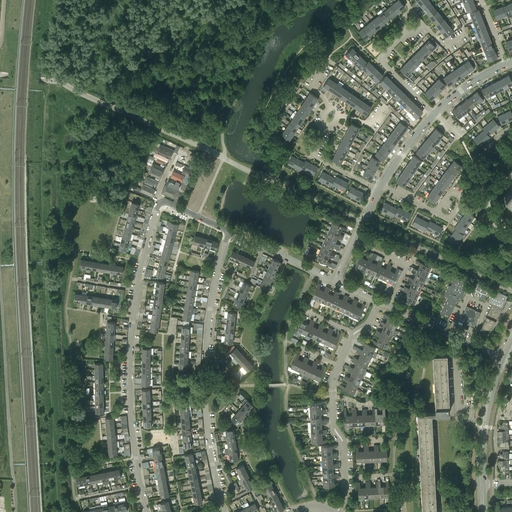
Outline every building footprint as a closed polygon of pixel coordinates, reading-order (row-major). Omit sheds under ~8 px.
[(397,0),(394,2),(400,10),(405,7),(399,0),(397,0)] [(425,0),(420,4),(423,8),(430,2),(428,0),(425,0)] [(390,6),(396,13),(400,10),(394,2),(390,6)] [(433,6),(430,2),(423,8),(426,12),(433,6)] [(476,8),(474,3),(465,7),(467,12),(476,8)] [(508,4),(503,6),(507,15),(511,13),(508,4)] [(386,9),(392,16),(396,13),(390,6),(386,9)] [(426,12),(429,16),(437,10),(433,6),(426,12)] [(503,6),(499,8),(502,17),(507,15),(503,6)] [(497,19),(502,17),(499,8),(494,10),(497,19)] [(383,12),(389,19),(392,16),(386,9),(383,12)] [(469,13),(471,18),(480,14),(478,9),(469,13)] [(440,14),(437,10),(429,16),(432,20),(440,14)] [(378,15),(385,23),(389,19),(383,12),(378,15)] [(432,20),(436,24),(443,18),(440,14),(432,20)] [(482,19),(480,14),(471,18),(473,22),(482,19)] [(375,18),(381,26),(385,23),(378,15),(375,18)] [(377,29),(381,26),(375,18),(371,22),(377,29)] [(446,22),(443,18),(436,24),(439,28),(446,22)] [(475,27),(484,24),(482,19),(473,22),(475,27)] [(377,29),(371,22),(367,25),(373,32),(377,29)] [(439,28),(442,32),(449,26),(446,22),(439,28)] [(486,29),(484,24),(475,27),(477,32),(486,29)] [(363,28),(369,36),(373,32),(367,25),(363,28)] [(453,31),(449,26),(442,32),(445,37),(453,31)] [(358,31),(364,39),(369,36),(363,28),(358,31)] [(486,29),(477,32),(479,37),(487,33),(486,29)] [(489,38),(487,33),(479,37),(480,41),(489,38)] [(482,46),(491,43),(489,38),(480,41),(482,46)] [(425,44),(432,50),(436,47),(429,40),(425,44)] [(493,48),(491,43),(482,46),(484,51),(493,48)] [(432,50),(425,44),(422,47),(428,54),(432,50)] [(418,51),(425,58),(428,54),(422,47),(418,51)] [(345,55),(349,58),(356,52),(352,48),(345,55)] [(486,56),(495,52),(493,48),(484,51),(486,56)] [(414,55),(421,61),(425,58),(418,51),(414,55)] [(359,55),(356,52),(349,58),(353,62),(359,55)] [(497,57),(495,52),(486,56),(488,61),(497,57)] [(353,62),(356,66),(363,59),(359,55),(353,62)] [(411,58),(418,65),(421,61),(414,55),(411,58)] [(407,62),(414,69),(418,65),(411,58),(407,62)] [(367,62),(363,59),(356,66),(360,69),(362,68),(361,68),(367,62)] [(469,60),(464,63),(470,71),(474,68),(469,60)] [(368,61),(367,62),(361,68),(362,68),(365,71),(372,64),(368,61)] [(404,65),(410,72),(414,69),(407,62),(404,65)] [(460,66),(466,74),(470,71),(464,63),(460,66)] [(375,68),(372,64),(365,71),(369,75),(375,68)] [(400,69),(407,76),(410,72),(404,65),(400,69)] [(456,69),(461,77),(466,74),(460,66),(456,69)] [(372,79),(379,72),(375,68),(369,75),(372,79)] [(452,72),(457,80),(461,77),(456,69),(452,72)] [(383,75),(379,72),(372,79),(376,82),(383,75)] [(448,75),(453,83),(457,80),(452,72),(448,75)] [(379,82),(383,86),(389,79),(386,75),(379,82)] [(453,83),(448,75),(443,78),(449,86),(453,83)] [(323,86),(328,89),(333,81),(329,78),(323,86)] [(435,82),(442,89),(446,85),(439,78),(435,82)] [(504,78),(499,80),(503,88),(508,86),(504,78)] [(393,83),(389,79),(383,86),(387,89),(393,83)] [(503,88),(499,80),(495,82),(499,91),(503,88)] [(337,84),(333,81),(328,89),(332,92),(337,84)] [(432,86),(438,93),(442,89),(435,82),(432,86)] [(495,82),(490,84),(494,93),(499,91),(495,82)] [(397,86),(393,83),(387,89),(390,93),(397,86)] [(332,92),(336,94),(341,86),(337,84),(332,92)] [(494,93),(490,84),(486,87),(490,95),(494,93)] [(346,89),(341,86),(336,94),(340,97),(346,89)] [(400,90),(397,86),(390,93),(394,96),(400,90)] [(428,89),(435,96),(438,93),(432,86),(428,89)] [(485,98),(490,95),(486,87),(481,89),(485,98)] [(340,97),(344,100),(350,92),(346,89),(340,97)] [(424,93),(431,100),(435,96),(428,89),(424,93)] [(404,93),(400,90),(394,96),(397,100),(404,93)] [(473,95),(479,102),(483,99),(477,91),(473,95)] [(354,95),(350,92),(344,100),(349,103),(354,95)] [(307,97),(315,102),(318,98),(310,93),(307,97)] [(408,97),(404,93),(397,100),(401,104),(408,97)] [(349,103),(353,106),(358,98),(354,95),(349,103)] [(479,102),(473,95),(469,98),(475,105),(479,102)] [(312,106),(315,102),(307,97),(304,101),(312,106)] [(411,100),(408,97),(401,104),(405,107),(411,100)] [(363,101),(358,98),(353,106),(357,109),(363,101)] [(465,101),(471,108),(475,105),(469,98),(465,101)] [(415,104),(411,100),(405,107),(408,111),(415,104)] [(309,111),(312,106),(304,101),(301,105),(309,111)] [(357,109),(361,112),(367,104),(363,101),(357,109)] [(461,104),(467,112),(471,108),(465,101),(461,104)] [(371,107),(367,104),(361,112),(366,115),(371,107)] [(419,108),(415,104),(408,111),(412,114),(419,108)] [(457,107),(462,115),(467,112),(461,104),(457,107)] [(306,115),(309,111),(301,105),(298,110),(306,115)] [(458,118),(462,115),(457,107),(452,110),(458,118)] [(423,111),(419,108),(412,114),(416,118),(423,111)] [(303,119),(306,115),(298,110),(296,114),(303,119)] [(301,123),(303,119),(296,114),(293,118),(301,123)] [(501,125),(508,122),(504,114),(497,116),(501,125)] [(298,128),(301,123),(293,118),(290,122),(298,128)] [(488,124),(494,131),(499,126),(493,119),(488,124)] [(295,132),(298,128),(290,122),(287,126),(295,132)] [(400,122),(397,126),(404,132),(407,127),(400,122)] [(351,123),(348,128),(357,132),(359,127),(351,123)] [(467,131),(469,129),(472,127),(470,125),(468,123),(463,127),(467,131)] [(482,129),(484,130),(488,135),(494,131),(488,124),(482,129)] [(284,131),(292,136),(295,132),(287,126),(284,131)] [(393,130),(401,136),(404,132),(397,126),(393,130)] [(348,128),(346,132),(354,136),(357,132),(348,128)] [(443,134),(436,128),(432,132),(440,138),(443,134)] [(390,134),(398,140),(401,136),(393,130),(390,134)] [(478,135),(484,142),(490,137),(488,135),(484,130),(478,135)] [(289,140),(292,136),(284,131),(281,135),(289,140)] [(344,137),(352,141),(354,136),(346,132),(344,137)] [(429,136),(436,142),(440,138),(432,132),(429,136)] [(387,138),(395,144),(398,140),(390,134),(387,138)] [(479,146),(484,142),(478,135),(473,139),(479,146)] [(426,140),(433,146),(436,142),(429,136),(426,140)] [(350,146),(352,141),(344,137),(341,141),(350,146)] [(384,142),(392,148),(395,144),(387,138),(384,142)] [(423,144),(430,150),(433,146),(426,140),(423,144)] [(347,150),(350,146),(341,141),(339,146),(347,150)] [(381,146),(389,152),(392,148),(384,142),(381,146)] [(419,148),(427,154),(430,150),(423,144),(419,148)] [(175,151),(161,145),(158,152),(172,158),(175,151)] [(339,146),(337,150),(345,155),(347,150),(339,146)] [(378,150),(386,156),(389,152),(381,146),(378,150)] [(427,154),(419,148),(416,152),(423,158),(427,154)] [(337,150),(334,155),(343,159),(345,155),(337,150)] [(386,156),(378,150),(375,154),(383,160),(386,156)] [(169,160),(154,153),(153,156),(157,158),(156,160),(167,165),(169,160)] [(340,164),(343,159),(334,155),(332,159),(340,164)] [(411,159),(419,165),(422,160),(414,155),(411,159)] [(183,160),(193,165),(195,161),(184,156),(183,160)] [(287,164),(294,167),(298,159),(292,156),(291,156),(290,158),(287,164)] [(369,161),(378,166),(380,161),(372,157),(369,161)] [(304,162),(298,159),(294,167),(300,170),(301,169),(304,162)] [(408,163),(416,169),(419,165),(411,159),(408,163)] [(305,160),(304,162),(301,169),(307,172),(311,164),(305,160)] [(454,160),(451,164),(459,170),(462,165),(454,160)] [(375,170),(378,166),(369,161),(367,166),(375,170)] [(177,162),(174,168),(185,173),(188,168),(177,162)] [(405,168),(413,173),(416,169),(408,163),(405,168)] [(317,167),(311,164),(307,172),(313,175),(316,170),(317,168),(317,167)] [(448,168),(455,174),(459,170),(451,164),(448,168)] [(164,170),(155,166),(153,169),(163,174),(164,170)] [(373,175),(375,170),(367,166),(365,170),(373,175)] [(402,172),(410,177),(413,173),(405,168),(402,172)] [(445,172),(452,178),(455,174),(448,168),(445,172)] [(162,175),(151,170),(149,174),(161,179),(162,175)] [(362,175),(371,179),(373,175),(365,170),(362,175)] [(184,176),(173,171),(171,176),(182,181),(184,176)] [(318,180),(324,183),(328,175),(322,172),(318,180)] [(399,176),(407,181),(410,177),(402,172),(399,176)] [(442,176),(449,182),(452,178),(445,172),(442,176)] [(331,186),(331,185),(331,184),(335,178),(334,178),(328,175),(324,183),(331,186)] [(331,184),(331,185),(338,188),(342,179),(335,176),(334,178),(335,178),(331,184)] [(404,186),(407,181),(399,176),(396,180),(404,186)] [(439,181),(446,186),(449,182),(442,176),(439,181)] [(147,178),(145,183),(157,189),(160,183),(147,178)] [(170,179),(167,185),(175,189),(178,183),(170,179)] [(348,183),(342,179),(338,188),(344,191),(348,183)] [(436,185),(443,190),(446,186),(439,181),(436,185)] [(433,189),(440,194),(443,190),(436,185),(433,189)] [(156,192),(144,186),(141,192),(153,198),(156,192)] [(353,198),(357,190),(351,186),(347,195),(353,198)] [(176,192),(166,188),(164,194),(173,198),(176,192)] [(440,194),(433,189),(429,193),(437,199),(440,194)] [(363,193),(357,190),(353,198),(359,201),(363,193)] [(426,197),(434,203),(437,199),(429,193),(426,197)] [(132,202),(130,208),(138,210),(139,204),(132,202)] [(387,214),(391,205),(385,202),(380,210),(387,214)] [(397,209),(391,205),(387,214),(393,217),(394,215),(397,209)] [(398,207),(397,209),(394,215),(400,218),(404,210),(398,207)] [(136,216),(138,210),(130,208),(128,214),(136,216)] [(411,213),(404,210),(400,218),(406,222),(411,213)] [(467,211),(463,217),(470,223),(474,217),(467,211)] [(134,222),(136,216),(128,214),(126,220),(134,222)] [(412,224),(418,228),(422,220),(416,216),(412,224)] [(458,222),(466,228),(470,223),(463,217),(458,222)] [(133,228),(134,222),(126,220),(125,226),(133,228)] [(429,223),(428,223),(422,220),(418,228),(425,231),(426,229),(425,229),(429,223)] [(331,226),(340,231),(342,228),(346,230),(347,228),(333,221),(331,226)] [(429,221),(428,223),(429,223),(425,229),(426,229),(432,232),(436,224),(429,221)] [(170,222),(169,228),(176,230),(178,224),(170,222)] [(462,234),(462,233),(466,228),(458,222),(454,228),(456,229),(462,234)] [(442,228),(436,224),(432,232),(438,236),(442,228)] [(131,234),(133,228),(125,226),(123,231),(131,234)] [(340,231),(331,226),(328,231),(343,238),(344,235),(339,233),(340,231)] [(175,236),(176,230),(169,228),(167,234),(175,236)] [(456,229),(452,235),(459,240),(463,235),(462,233),(462,234),(456,229)] [(129,240),(131,234),(123,231),(122,237),(129,240)] [(343,238),(328,231),(326,235),(336,240),(337,238),(342,240),(343,238)] [(173,242),(175,236),(167,234),(165,240),(173,242)] [(192,243),(198,245),(200,237),(194,235),(192,243)] [(336,240),(326,235),(324,240),(338,247),(339,245),(335,242),(336,240)] [(455,246),(459,240),(452,235),(447,240),(455,246)] [(128,245),(129,240),(122,237),(120,243),(128,245)] [(206,239),(200,237),(198,245),(204,247),(206,239)] [(210,248),(212,241),(206,239),(204,247),(210,248)] [(171,248),(173,242),(165,240),(164,246),(171,248)] [(338,247),(324,240),(322,245),(332,249),(333,247),(337,249),(338,247)] [(218,242),(212,241),(210,248),(216,250),(218,242)] [(126,251),(128,245),(120,243),(118,249),(126,251)] [(332,249),(322,245),(320,249),(334,256),(335,254),(331,252),(332,249)] [(170,254),(171,248),(164,246),(162,252),(170,254)] [(334,256),(320,249),(318,254),(327,258),(328,256),(333,258),(334,256)] [(229,258),(235,260),(238,253),(232,250),(229,258)] [(168,260),(170,254),(162,252),(161,258),(168,260)] [(355,266),(360,268),(365,258),(362,257),(364,253),(362,252),(355,266)] [(238,253),(235,260),(240,263),(244,256),(238,253)] [(318,254),(315,259),(329,265),(331,263),(326,261),(327,258),(318,254)] [(367,260),(365,258),(360,268),(365,270),(371,256),(369,255),(367,260)] [(244,256),(240,263),(246,266),(249,258),(244,256)] [(371,256),(365,270),(369,273),(374,263),(371,262),(373,257),(371,256)] [(167,266),(168,260),(161,258),(159,263),(167,266)] [(251,268),(255,261),(249,258),(246,266),(251,268)] [(270,264),(277,267),(280,262),(273,258),(270,264)] [(376,264),(374,263),(369,273),(374,275),(381,261),(378,259),(376,264)] [(420,265),(419,267),(429,272),(431,267),(417,260),(415,263),(420,265)] [(381,261),(374,275),(378,277),(383,267),(380,266),(383,261),(382,261),(381,261)] [(165,272),(167,266),(159,263),(157,269),(165,272)] [(267,270),(275,273),(277,267),(270,264),(267,270)] [(385,268),(383,267),(378,277),(383,279),(390,265),(388,264),(385,268)] [(388,281),(392,271),(390,270),(392,266),(390,265),(383,279),(388,281)] [(426,276),(429,272),(419,267),(418,270),(413,267),(412,270),(426,276)] [(395,272),(392,271),(388,281),(393,284),(394,280),(397,281),(400,275),(397,274),(399,269),(397,268),(395,272)] [(146,269),(145,272),(144,277),(151,278),(153,271),(146,269)] [(163,277),(165,272),(157,269),(156,275),(163,277)] [(424,281),(426,276),(412,270),(409,269),(408,270),(410,271),(411,271),(411,272),(416,274),(414,277),(424,281)] [(265,275),(272,278),(275,273),(267,270),(265,275)] [(272,278),(265,275),(262,281),(269,284),(272,278)] [(404,277),(408,279),(422,286),(424,281),(414,277),(413,279),(409,277),(405,276),(404,277)] [(462,282),(454,278),(450,286),(449,285),(443,296),(447,298),(440,314),(448,318),(456,301),(457,302),(458,301),(459,301),(464,291),(462,289),(464,284),(462,283),(462,282)] [(420,290),(422,286),(408,279),(407,281),(411,283),(410,286),(420,290)] [(241,287),(248,291),(251,285),(243,281),(241,287)] [(259,286),(267,290),(269,284),(262,281),(259,286)] [(312,297),(316,299),(321,289),(319,288),(321,284),(318,283),(312,297)] [(490,289),(477,283),(475,283),(471,293),(472,295),(484,300),(490,289)] [(324,291),(321,289),(316,299),(321,301),(328,287),(326,286),(324,291)] [(404,288),(418,295),(420,290),(410,286),(409,288),(405,286),(404,288)] [(248,291),(241,287),(238,293),(245,296),(248,291)] [(326,304),(330,294),(328,293),(330,288),(328,287),(321,301),(326,304)] [(416,300),(418,295),(404,288),(403,288),(403,290),(407,292),(406,295),(416,300)] [(333,295),(330,294),(326,304),(330,306),(337,291),(335,290),(333,295)] [(487,302),(492,304),(502,308),(505,302),(506,303),(507,300),(506,300),(507,296),(493,290),(487,302)] [(335,308),(339,298),(337,297),(339,292),(337,291),(330,306),(335,308)] [(245,296),(238,293),(235,298),(243,302),(245,296)] [(342,299),(339,298),(335,308),(340,310),(346,296),(344,295),(342,299)] [(399,298),(413,304),(416,300),(406,295),(405,297),(400,295),(399,298)] [(344,312),(349,302),(346,301),(349,297),(346,296),(340,310),(344,312)] [(243,302),(235,298),(233,304),(240,307),(243,302)] [(351,303),(349,302),(344,312),(349,314),(355,300),(354,299),(351,303)] [(353,316),(358,307),(356,306),(358,301),(355,300),(349,314),(353,316)] [(361,308),(358,307),(353,316),(358,319),(365,304),(363,303),(361,308)] [(492,304),(486,316),(481,328),(487,329),(487,328),(492,330),(495,324),(494,323),(496,321),(502,308),(492,304)] [(460,320),(464,322),(474,327),(481,313),(467,306),(460,320)] [(387,318),(386,320),(396,325),(398,320),(384,313),(383,316),(387,318)] [(114,328),(114,325),(115,322),(111,321),(111,317),(108,316),(107,321),(106,327),(114,328)] [(297,330),(301,332),(306,323),(303,321),(305,317),(303,316),(297,330)] [(308,324),(306,323),(301,332),(306,335),(313,320),(310,319),(308,324)] [(306,335),(311,337),(315,327),(313,326),(315,321),(313,320),(306,335)] [(394,329),(396,325),(386,320),(385,323),(381,320),(380,323),(394,329)] [(317,328),(315,327),(311,337),(315,339),(322,325),(320,323),(317,328)] [(392,334),(394,329),(380,323),(379,325),(383,327),(382,329),(392,334)] [(315,339),(320,341),(324,331),(322,330),(324,325),(322,325),(315,339)] [(327,332),(324,331),(320,341),(324,343),(331,329),(329,328),(327,332)] [(324,343),(329,345),(334,335),(331,334),(333,330),(331,329),(324,343)] [(376,330),(375,332),(390,339),(392,334),(382,329),(381,332),(376,330)] [(336,337),(334,335),(329,345),(334,348),(341,333),(338,332),(336,337)] [(388,343),(390,339),(375,332),(374,334),(379,336),(378,339),(388,343)] [(370,341),(368,344),(373,346),(375,343),(385,348),(388,343),(378,339),(377,341),(372,339),(371,341),(370,341)] [(365,345),(363,347),(373,352),(376,347),(373,346),(368,344),(361,340),(360,343),(365,345)] [(230,353),(234,357),(240,352),(236,347),(230,353)] [(371,356),(373,352),(363,347),(362,350),(358,348),(357,350),(371,356)] [(369,361),(371,356),(357,350),(356,352),(360,354),(359,357),(369,361)] [(244,357),(240,352),(234,357),(239,362),(244,357)] [(290,367),(295,370),(300,360),(297,358),(299,354),(297,353),(290,367)] [(446,354),(432,354),(432,355),(434,355),(437,411),(435,411),(435,412),(443,411),(443,416),(448,416),(445,354),(446,354)] [(302,361),(300,360),(295,370),(300,372),(306,357),(304,356),(302,361)] [(239,362),(243,366),(248,361),(244,357),(239,362)] [(300,372),(304,374),(309,364),(307,363),(309,358),(306,357),(300,372)] [(353,357),(353,359),(367,366),(369,361),(359,357),(358,359),(353,357)] [(365,370),(367,366),(353,359),(352,361),(356,363),(355,366),(365,370)] [(253,366),(248,361),(243,366),(247,371),(253,366)] [(312,365),(309,364),(304,374),(309,376),(316,362),(314,361),(312,365)] [(309,376),(314,378),(318,368),(316,367),(318,363),(316,362),(309,376)] [(321,369),(318,368),(314,378),(319,380),(325,366),(323,365),(321,369)] [(365,370),(355,366),(354,368),(349,366),(348,368),(362,375),(365,370)] [(360,380),(362,375),(348,368),(347,370),(352,373),(350,375),(360,380)] [(345,375),(344,378),(358,384),(360,380),(350,375),(349,377),(345,375)] [(356,389),(358,384),(344,378),(343,380),(347,382),(346,384),(356,389)] [(339,387),(354,394),(356,389),(346,384),(345,387),(341,385),(339,387)] [(500,416),(500,418),(501,418),(511,417),(511,394),(511,396),(510,399),(506,397),(506,398),(506,397),(505,399),(506,399),(509,401),(506,405),(504,412),(504,413),(504,416),(501,416),(500,416)] [(245,398),(241,403),(243,405),(249,410),(253,406),(252,405),(247,400),(245,398)] [(245,415),(249,410),(243,405),(239,410),(245,415)] [(241,419),(245,415),(239,410),(235,414),(241,419)] [(434,511),(430,412),(431,412),(431,411),(417,412),(417,413),(418,413),(423,511),(434,511)] [(237,424),(241,419),(235,414),(231,419),(237,424)] [(499,430),(509,430),(509,421),(503,421),(503,424),(500,424),(500,428),(499,428),(499,430)] [(509,449),(509,440),(499,440),(499,442),(500,442),(500,446),(503,446),(503,449),(509,449)] [(500,453),(500,456),(500,458),(499,458),(499,459),(509,459),(509,450),(503,450),(503,453),(500,453)] [(238,474),(246,470),(243,464),(236,468),(238,474)] [(499,464),(499,466),(500,466),(500,470),(503,470),(503,473),(509,473),(509,464),(499,464)] [(238,474),(241,479),(248,476),(246,470),(238,474)] [(251,481),(248,476),(241,479),(244,485),(251,481)] [(247,490),(254,487),(251,481),(244,485),(247,490)] [(262,484),(265,490),(272,487),(269,481),(262,484)] [(275,492),(272,487),(265,490),(268,496),(275,492)] [(268,496),(271,501),(278,498),(275,492),(268,496)] [(245,498),(242,499),(245,504),(247,507),(244,509),(245,511),(252,511),(249,506),(247,502),(245,498)] [(281,503),(278,498),(271,501),(273,507),(281,503)] [(114,511),(121,511),(119,501),(119,500),(113,502),(114,505),(114,511)] [(125,500),(119,501),(121,511),(122,511),(127,511),(126,503),(125,500)] [(160,503),(162,509),(170,507),(168,501),(160,503)] [(249,506),(252,511),(255,511),(258,510),(255,503),(249,506)] [(276,511),(283,509),(281,503),(273,507),(276,511)]
